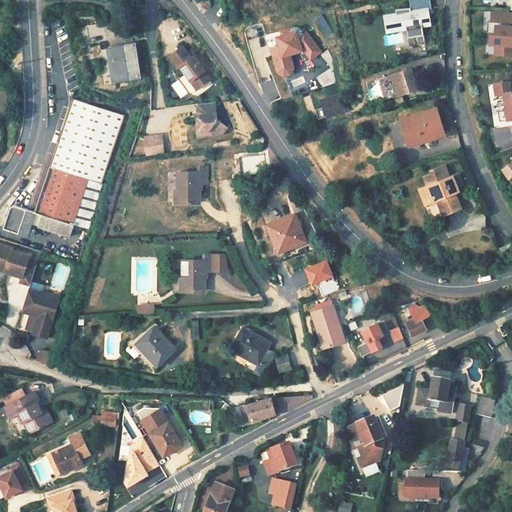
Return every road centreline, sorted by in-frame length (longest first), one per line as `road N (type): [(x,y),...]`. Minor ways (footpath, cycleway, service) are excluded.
road 1 (secondary): [(181,0),(338,219),(374,253),(411,278),(450,287),(511,275)]
road 2 (residential): [(328,398),(313,378),(293,311),(250,268),(228,175)]
road 3 (residential): [(511,226),(475,151),(462,101),(454,0)]
road 4 (residential): [(328,398),(511,308)]
road 5 (secondary): [(0,187),(32,131),(27,0)]
road 6 (residential): [(181,476),(328,398)]
